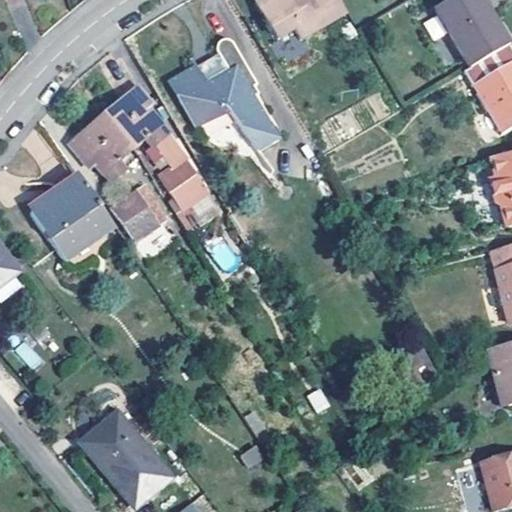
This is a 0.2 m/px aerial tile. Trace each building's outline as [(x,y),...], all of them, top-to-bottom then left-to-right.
[(345,20),(333,0),(288,0),(268,0),(256,7),(278,46),(293,36),(300,47),(345,20)] [(511,49),(494,18),(483,0),(474,0),(438,20),(471,78),(511,54),(511,49)] [(258,157),(276,146),(268,130),(270,128),(256,102),(258,100),(254,92),(257,91),(234,51),(230,47),(227,45),(221,47),(219,48),(217,53),(220,59),(224,67),(219,67),(216,66),(212,66),(209,67),(207,69),(205,73),(203,76),(201,79),(197,72),(172,86),(182,105),(178,107),(203,128),(232,112),(258,157)] [(511,139),(511,54),(471,78),(467,81),(474,95),(479,93),(482,99),(477,102),(487,120),(493,117),(504,137),(500,145),(511,139)] [(220,59),(197,72),(201,79),(203,76),(205,73),(207,69),(209,67),(212,66),(216,66),(219,67),(224,67),(220,59)] [(101,121),(131,156),(144,143),(171,172),(186,163),(167,137),(146,112),(151,108),(137,91),(101,121)] [(203,128),(178,107),(194,133),(203,128)] [(493,117),(487,120),(500,145),(504,137),(493,117)] [(131,156),(101,121),(68,151),(88,173),(93,169),(110,188),(126,174),(119,166),(131,156)] [(511,234),(511,162),(489,168),(493,187),(488,189),(492,211),(499,218),(504,236),(511,234)] [(208,198),(186,163),(158,180),(180,215),(208,198)] [(111,230),(80,185),(31,219),(63,265),(111,230)] [(135,196),(110,213),(134,249),(159,232),(135,196)] [(511,250),(486,257),(502,328),(511,325),(511,250)] [(0,292),(18,279),(0,255),(0,292)] [(34,371),(44,361),(25,340),(14,349),(34,371)] [(511,346),(480,355),(487,383),(492,382),(500,413),(511,410),(511,346)] [(495,414),(500,413),(492,382),(487,383),(495,414)] [(321,388),(307,396),(317,414),(331,407),(321,388)] [(254,411),(244,418),(256,435),(266,427),(254,411)] [(99,438),(81,452),(129,511),(137,511),(170,486),(112,416),(93,431),(99,438)] [(99,438),(93,431),(76,446),(81,452),(99,438)] [(240,454),(247,469),(263,461),(256,446),(240,454)] [(511,458),(479,469),(493,511),(495,511),(511,506),(511,458)]
